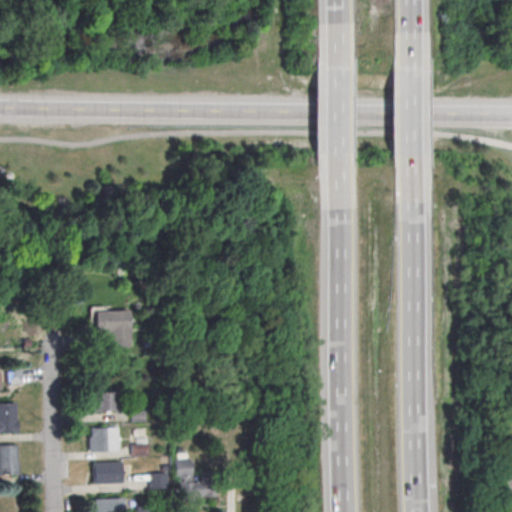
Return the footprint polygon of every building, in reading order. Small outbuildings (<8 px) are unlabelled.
[(102,199),(101,186),(116,186),(116,198),(102,199)] [(88,310),(88,335),(104,335),(104,346),(126,346),(126,310),(88,310)] [(114,410),(114,391),(89,391),(89,410),(114,410)] [(0,432),(14,433),(14,402),(0,401),(0,432)] [(115,426),(86,426),(86,451),(115,451),(115,426)] [(129,454),(145,454),(145,441),(129,441),(129,454)] [(15,444),(0,444),(0,473),(15,474),(15,444)] [(215,496),(214,480),(190,480),(189,458),(174,458),(174,497),(215,496)] [(89,462),(118,461),(119,482),(90,483),(89,462)] [(165,488),(165,472),(146,472),(146,488),(165,488)] [(91,498),(91,511),(121,511),(121,498),(91,498)]
